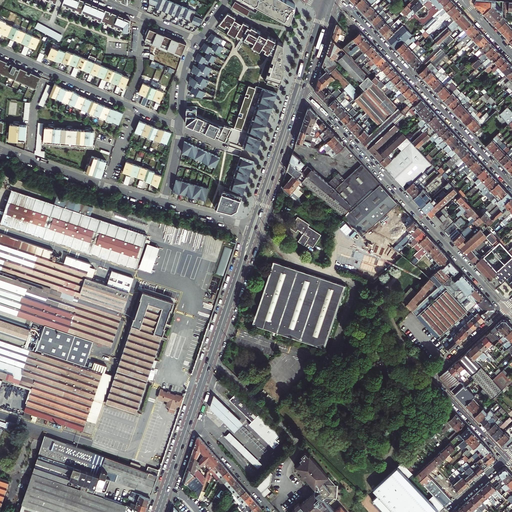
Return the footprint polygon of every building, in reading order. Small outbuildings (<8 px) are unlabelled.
[(64,0),(63,5),(66,7),(65,8),(69,10),(70,8),(72,9),(72,11),(76,12),(76,11),(79,12),(78,13),(82,15),(83,13),(85,14),(85,16),(88,17),(89,16),(92,17),(91,19),(95,20),(95,19),(98,20),(97,21),(101,23),(102,21),(105,22),(104,24),(108,25),(108,24),(111,25),(110,26),(114,28),(115,26),(117,27),(117,29),(121,30),(121,29),(124,30),(124,32),(130,33),(131,20),(130,20),(125,18),(124,20),(123,19),(123,18),(123,17),(118,16),(118,17),(116,16),(117,15),(112,13),(111,14),(110,14),(111,12),(110,12),(106,10),(105,12),(104,11),(104,10),(102,9),(99,8),(99,9),(97,9),(98,7),(97,7),(93,5),(92,6),(91,6),(91,4),(86,2),(86,4),(84,3),(85,2),(84,1),(80,0),(79,0),(79,1),(78,1),(78,0),(64,0)] [(166,0),(158,0),(156,7),(159,8),(162,10),(166,0)] [(173,1),(171,0),(166,0),(162,10),(166,11),(169,12),(173,1)] [(293,13),(296,4),(288,0),(250,0),(283,19),(287,22),(288,22),(290,22),(291,21),(293,13)] [(359,0),(355,4),(357,6),(359,8),(367,0),(359,0)] [(367,0),(359,8),(361,11),(363,13),(375,1),(376,0),(367,0)] [(419,0),(410,8),(407,5),(401,10),(404,13),(412,16),(415,13),(425,4),(429,0),(419,0)] [(421,26),(449,0),(429,0),(425,4),(429,9),(428,10),(428,14),(424,17),(421,17),(420,18),(415,13),(412,16),(415,20),(421,26)] [(453,1),(451,0),(449,0),(421,26),(425,31),(455,3),(453,1)] [(491,5),(491,0),(484,0),(475,0),(475,2),(475,3),(483,13),(491,5)] [(496,3),(496,1),(491,0),(491,5),(483,13),(488,18),(493,23),(502,14),(502,11),(498,10),(494,5),(496,3)] [(180,3),(173,1),(169,12),(172,14),(175,15),(180,3)] [(236,1),(233,6),(248,15),(251,9),(236,1)] [(379,5),(375,1),(363,13),(364,15),(366,17),(379,5)] [(508,15),(508,11),(509,2),(503,1),(502,11),(502,14),(493,23),(496,26),(498,28),(507,19),(508,18),(508,15)] [(186,6),(180,3),(175,15),(178,17),(181,18),(186,6)] [(429,35),(431,33),(437,28),(442,23),(443,23),(459,8),(457,6),(455,3),(425,31),(429,35)] [(370,21),(383,9),(379,5),(366,17),(368,19),(370,21)] [(193,9),(186,6),(181,18),(185,19),(188,20),(190,14),(195,16),(196,13),(197,11),(193,10),(193,9)] [(441,28),(444,30),(447,27),(455,20),(463,12),(461,10),(459,8),(443,23),(442,23),(437,28),(439,30),(441,28)] [(372,23),(374,25),(382,18),(380,16),(385,12),(383,9),(370,21),(372,23)] [(236,16),(228,12),(227,13),(219,23),(228,28),(227,30),(228,31),(227,33),(230,35),(231,33),(234,35),(235,34),(236,34),(235,36),(238,38),(239,36),(241,37),(243,35),(244,36),(245,36),(244,39),(252,43),(251,44),(252,45),(251,47),(254,49),(255,47),(259,49),(259,48),(267,52),(268,50),(272,52),(271,56),(266,78),(265,81),(267,81),(280,86),(284,72),(284,47),(284,43),(278,40),(276,39),(276,41),(274,40),(275,38),(268,35),(268,36),(264,34),(260,31),(261,30),(252,25),(251,27),(250,26),(248,25),(249,24),(243,21),(242,23),(235,19),(236,16)] [(455,20),(447,27),(444,30),(435,38),(434,40),(436,42),(439,46),(443,50),(445,48),(456,38),(451,33),(458,27),(462,32),(464,30),(472,22),(470,20),(466,15),(463,12),(455,20)] [(199,14),(196,13),(195,16),(190,14),(188,20),(193,23),(199,25),(204,18),(198,15),(199,14)] [(387,13),(386,13),(382,18),(374,25),(376,27),(378,29),(391,17),(387,13)] [(392,16),(391,17),(378,29),(380,32),(382,34),(390,27),(394,23),(392,21),(396,17),(394,14),(392,16)] [(507,19),(498,28),(500,31),(502,33),(510,25),(511,21),(511,20),(507,19)] [(38,22),(35,28),(59,41),(63,35),(38,22)] [(390,27),(382,34),(384,36),(387,39),(402,25),(400,22),(398,24),(395,22),(394,23),(390,27)] [(461,37),(463,39),(476,27),(474,25),(472,22),(464,30),(462,32),(459,35),(460,36),(461,37)] [(7,23),(6,23),(5,23),(1,33),(3,34),(5,35),(8,36),(13,26),(7,24),(7,23)] [(402,25),(387,39),(391,44),(396,49),(408,38),(412,35),(402,25)] [(510,25),(502,33),(504,35),(506,37),(510,33),(509,33),(511,29),(511,27),(510,25)] [(19,29),(13,26),(8,36),(11,38),(15,39),(19,29)] [(466,44),(480,31),(478,29),(476,27),(463,39),(459,42),(456,45),(460,50),(466,44)] [(182,55),(187,43),(183,42),(176,39),(168,36),(160,32),(153,30),(148,28),(146,33),(145,40),(182,55)] [(26,32),(19,29),(15,39),(19,41),(22,42),(26,32)] [(480,31),(466,44),(470,49),(477,43),(481,40),(480,39),(484,36),(482,33),(480,31)] [(33,35),(26,32),(22,42),(25,44),(28,45),(33,35)] [(208,38),(214,42),(224,47),(225,45),(221,43),(224,38),(212,32),(210,35),(208,38)] [(344,37),(345,35),(339,34),(334,32),(333,34),(332,37),(337,42),(338,39),(340,40),(341,38),(342,36),(344,37)] [(342,48),(347,53),(365,37),(363,35),(360,32),(350,41),(352,43),(348,47),(346,44),(342,48)] [(41,39),(33,35),(28,45),(34,48),(36,49),(41,39)] [(398,52),(400,54),(413,42),(416,39),(413,36),(410,40),(408,38),(396,49),(398,52)] [(469,55),(471,57),(480,48),(489,40),(487,38),(484,36),(480,39),(481,40),(477,43),(470,49),(473,51),(471,53),(469,55)] [(365,72),(361,68),(359,65),(358,65),(355,61),(347,53),(342,48),(339,44),(337,42),(332,37),(329,45),(327,52),(336,61),(337,59),(348,71),(352,76),(351,77),(352,78),(357,79),(358,78),(361,82),(368,76),(365,72)] [(355,61),(372,45),(369,41),(365,37),(347,53),(355,61)] [(478,55),(480,57),(493,45),(491,43),(489,40),(480,48),(483,51),(478,55)] [(201,48),(208,51),(217,57),(218,55),(214,53),(217,49),(212,46),(212,45),(205,41),(203,44),(201,48)] [(413,42),(400,54),(402,56),(404,57),(418,45),(420,43),(418,41),(415,44),(413,42)] [(212,46),(217,49),(221,51),(224,47),(214,42),(213,43),(212,45),(212,46)] [(366,57),(375,48),(374,47),(372,45),(355,61),(358,65),(359,64),(366,57)] [(421,49),(418,45),(404,57),(405,59),(407,61),(421,49)] [(480,62),(481,61),(482,63),(497,49),(495,47),(493,45),(480,57),(471,65),(474,68),(480,63),(480,62)] [(59,49),(53,46),(48,57),(52,58),(55,59),(59,50),(59,49)] [(439,46),(435,50),(430,54),(414,69),(418,73),(423,78),(435,67),(444,59),(448,55),(446,54),(443,50),(439,46)] [(59,50),(55,59),(59,60),(62,61),(66,51),(59,48),(59,49),(59,50)] [(377,50),(375,48),(366,57),(369,61),(379,52),(377,50)] [(67,51),(66,51),(62,61),(66,62),(70,62),(74,53),(74,52),(67,49),(66,51),(67,51)] [(423,54),(424,52),(421,49),(407,61),(409,63),(411,65),(423,54)] [(499,52),(497,49),(482,63),(480,65),(482,67),(484,65),(485,66),(491,60),(493,62),(501,54),(499,52)] [(206,54),(205,56),(211,59),(214,61),(217,57),(208,51),(206,54)] [(81,55),(74,52),(74,53),(70,62),(73,64),(77,65),(81,55)] [(195,59),(203,63),(212,68),(213,66),(208,63),(211,59),(205,56),(198,52),(197,55),(195,59)] [(353,87),(335,67),(338,64),(336,61),(327,52),(325,58),(322,65),(327,70),(335,79),(345,90),(348,92),(349,94),(353,98),(356,101),(357,103),(362,107),(363,109),(364,110),(366,112),(370,116),(373,120),(378,126),(371,132),(361,141),(367,148),(372,144),(376,140),(379,137),(383,133),(387,130),(391,127),(394,123),(396,121),(402,116),(404,114),(401,111),(397,106),(394,104),(386,95),(384,93),(380,88),(376,84),(371,79),(368,76),(361,82),(359,84),(364,90),(357,96),(354,93),(353,94),(352,92),(353,91),(353,87)] [(372,65),(382,56),(381,54),(379,52),(369,61),(372,65)] [(412,67),(414,69),(430,54),(429,52),(425,56),(423,54),(411,65),(412,67)] [(90,54),(88,58),(84,68),(87,70),(91,71),(95,61),(97,57),(90,54)] [(492,69),(494,71),(495,70),(506,59),(504,57),(501,54),(493,62),(487,67),(485,69),(488,73),(492,69)] [(88,58),(81,55),(77,65),(80,67),(84,68),(88,58)] [(374,70),(375,69),(386,59),(384,58),(382,56),(372,65),(371,67),(374,70)] [(0,72),(36,89),(41,77),(39,76),(31,72),(30,74),(28,74),(27,73),(28,71),(25,70),(20,68),(19,70),(18,69),(16,68),(17,66),(10,63),(9,65),(8,65),(6,64),(7,62),(5,61),(0,58),(0,72)] [(377,74),(377,73),(389,63),(387,61),(386,59),(375,69),(377,71),(375,72),(377,74)] [(497,70),(500,73),(510,63),(508,61),(506,59),(495,70),(496,71),(497,70)] [(159,63),(152,60),(150,66),(157,69),(159,63)] [(102,64),(95,61),(91,71),(94,73),(98,74),(102,64)] [(202,65),(200,67),(208,72),(209,71),(210,72),(212,68),(203,63),(202,65)] [(371,79),(376,84),(386,74),(393,68),(391,66),(389,63),(377,74),(380,77),(378,78),(376,75),(374,76),(371,79)] [(502,76),(501,77),(502,78),(511,69),(511,65),(510,63),(500,73),(502,76)] [(109,67),(102,64),(98,74),(101,76),(105,77),(109,67)] [(191,71),(197,74),(209,81),(211,78),(206,76),(208,72),(200,67),(193,64),(192,68),(191,71)] [(116,70),(109,67),(105,77),(108,79),(112,80),(116,70)] [(435,67),(423,78),(425,80),(426,82),(435,74),(434,73),(438,69),(435,67)] [(384,85),(381,81),(384,79),(387,82),(398,73),(396,70),(393,68),(386,74),(376,84),(380,88),(384,85)] [(511,69),(502,78),(500,80),(504,85),(507,81),(511,76),(511,69)] [(123,73),(116,70),(112,80),(115,81),(119,83),(122,74),(123,74),(123,73)] [(335,79),(327,70),(325,72),(323,74),(331,82),(335,79)] [(428,84),(430,85),(442,74),(443,73),(442,72),(441,73),(439,70),(435,74),(426,82),(428,84)] [(319,74),(318,77),(328,88),(329,89),(332,93),(336,88),(331,82),(323,74),(320,71),(319,74)] [(384,85),(389,89),(390,88),(402,77),(400,75),(398,73),(387,82),(384,85)] [(123,74),(122,74),(119,83),(122,85),(125,88),(126,85),(130,77),(123,74)] [(195,76),(194,78),(205,84),(206,83),(207,84),(209,81),(197,74),(195,76)] [(444,74),(444,75),(442,74),(430,85),(431,88),(433,89),(445,78),(446,77),(444,74)] [(189,83),(193,86),(205,93),(207,90),(203,88),(205,84),(194,78),(190,76),(189,79),(189,81),(189,83)] [(434,90),(436,93),(451,79),(452,78),(450,76),(446,79),(445,78),(433,89),(434,90)] [(326,89),(327,89),(328,88),(318,77),(317,80),(316,83),(323,91),(326,89)] [(404,79),(402,77),(390,88),(384,93),(386,95),(394,87),(396,90),(406,81),(404,79)] [(451,82),(453,80),(451,79),(436,93),(439,96),(443,100),(454,90),(449,84),(451,82)] [(396,90),(395,90),(399,95),(410,86),(407,83),(406,81),(396,90)] [(56,98),(61,87),(58,85),(55,83),(50,95),(56,98)] [(150,86),(143,83),(139,93),(142,94),(146,96),(150,86)] [(325,93),(323,91),(316,83),(315,86),(314,89),(314,91),(320,97),(325,93)] [(44,106),(52,86),(47,84),(39,104),(44,106)] [(157,89),(150,86),(146,96),(149,97),(153,99),(157,89)] [(205,93),(193,86),(192,88),(190,91),(202,98),(205,93)] [(256,88),(249,86),(234,126),(242,129),(256,88),(257,88),(258,86),(256,86),(256,88)] [(412,88),(410,86),(399,95),(396,98),(398,101),(394,104),(397,106),(399,105),(402,102),(414,91),(412,88)] [(62,101),(67,90),(64,88),(61,87),(56,98),(62,101)] [(276,96),(277,93),(264,88),(255,113),(254,116),(250,128),(249,128),(243,147),(257,152),(258,150),(261,141),(264,134),(267,124),(270,116),(273,107),(274,102),(276,96)] [(332,93),(323,100),(326,103),(328,105),(339,96),(342,93),(337,88),(336,88),(332,93)] [(164,92),(157,89),(153,99),(156,100),(160,102),(164,92)] [(325,93),(320,97),(322,99),(323,100),(332,93),(329,89),(325,93)] [(446,103),(447,105),(458,95),(463,91),(461,89),(457,93),(454,90),(443,100),(446,103)] [(68,103),(74,91),(70,90),(67,90),(62,101),(68,103)] [(75,106),(79,95),(76,93),(74,91),(68,103),(75,106)] [(339,96),(328,105),(330,108),(332,110),(340,103),(344,99),(345,98),(347,96),(343,91),(342,93),(339,96)] [(407,105),(410,102),(418,95),(416,93),(414,91),(402,102),(403,103),(405,102),(407,105)] [(81,109),(86,98),(82,96),(79,95),(75,106),(81,109)] [(404,114),(407,112),(405,111),(409,107),(410,109),(414,105),(422,98),(420,97),(418,95),(410,102),(407,105),(403,109),(401,111),(404,114)] [(458,95),(447,105),(450,107),(452,109),(462,99),(458,95)] [(87,112),(92,100),(89,99),(86,98),(81,109),(87,112)] [(409,110),(413,115),(417,111),(426,103),(424,101),(422,98),(414,105),(410,109),(409,110)] [(453,111),(455,113),(466,104),(466,103),(462,99),(452,109),(453,111)] [(93,115),(98,103),(95,102),(92,100),(87,112),(93,115)] [(334,112),(336,114),(343,107),(349,102),(347,100),(341,105),(340,103),(332,110),(334,112)] [(343,107),(336,114),(338,116),(340,119),(352,108),(353,107),(357,103),(356,101),(351,105),(349,102),(343,107)] [(99,117),(104,106),(101,104),(98,103),(93,115),(99,117)] [(428,106),(426,103),(417,111),(420,115),(417,118),(419,120),(418,120),(419,122),(432,110),(428,106)] [(466,104),(455,113),(457,115),(459,117),(469,107),(466,104)] [(106,120),(111,108),(107,107),(104,106),(99,117),(106,120)] [(469,107),(459,117),(461,119),(462,121),(473,111),(475,109),(471,106),(469,107)] [(307,115),(305,121),(315,125),(319,126),(325,121),(323,119),(312,107),(309,108),(307,115)] [(511,121),(511,120),(511,111),(507,107),(501,112),(500,114),(508,124),(511,121)] [(112,121),(117,110),(113,109),(111,108),(106,120),(112,123),(112,121)] [(356,112),(352,108),(340,119),(342,121),(345,123),(352,116),(356,112)] [(197,109),(187,109),(186,113),(186,121),(186,124),(192,126),(205,132),(215,137),(225,141),(231,128),(223,124),(221,123),(220,125),(197,114),(197,109)] [(119,124),(124,112),(121,111),(117,110),(112,121),(119,124)] [(420,123),(422,126),(424,125),(436,114),(434,112),(432,110),(419,122),(417,123),(418,124),(420,123)] [(465,124),(476,115),(473,111),(462,121),(464,123),(465,124)] [(360,118),(349,128),(350,129),(353,132),(360,125),(364,122),(360,118),(361,118),(365,115),(368,118),(370,116),(366,112),(363,114),(362,115),(360,118)] [(478,113),(476,115),(465,124),(467,126),(469,128),(480,118),(478,116),(481,113),(479,112),(478,113)] [(352,116),(345,123),(346,125),(349,128),(360,118),(362,115),(360,113),(354,119),(352,116)] [(425,126),(419,132),(420,134),(439,117),(437,115),(436,114),(424,125),(425,126)] [(486,120),(482,116),(480,118),(469,128),(471,130),(473,132),(486,120)] [(439,117),(420,134),(412,142),(417,148),(420,146),(430,136),(431,135),(430,134),(431,133),(432,134),(444,123),(442,120),(439,117)] [(141,134),(146,123),(142,121),(139,120),(135,132),(141,134)] [(315,125),(305,121),(304,125),(302,129),(317,134),(317,137),(323,132),(318,127),(316,131),(313,130),(315,125)] [(323,132),(330,126),(327,124),(325,121),(319,126),(318,127),(323,132)] [(40,156),(44,158),(45,151),(41,151),(43,123),(38,122),(36,150),(35,150),(35,154),(40,156)] [(354,134),(356,136),(367,127),(367,126),(364,122),(360,125),(353,132),(354,134)] [(148,137),(152,126),(149,124),(146,123),(141,134),(148,137)] [(430,134),(431,135),(430,136),(434,140),(435,139),(448,127),(446,125),(444,123),(432,134),(431,133),(430,134)] [(22,125),(10,124),(9,131),(9,140),(17,140),(26,141),(27,125),(22,125)] [(154,139),(158,128),(155,127),(152,126),(148,137),(154,139)] [(333,130),(330,126),(323,132),(317,137),(319,139),(321,138),(322,140),(325,137),(326,138),(325,139),(327,142),(336,134),(333,130)] [(94,131),(45,127),(44,140),(44,143),(93,147),(93,145),(94,131)] [(358,138),(361,141),(371,132),(367,127),(356,136),(358,138)] [(448,127),(435,139),(439,143),(452,132),(450,129),(448,127)] [(161,141),(165,130),(161,129),(158,128),(154,139),(160,142),(161,141)] [(317,137),(317,134),(302,129),(300,135),(298,141),(315,147),(316,143),(312,142),(314,136),(317,137)] [(168,131),(165,130),(161,141),(167,144),(172,132),(168,131)] [(9,140),(9,131),(7,131),(7,140),(9,140),(9,142),(10,142),(17,142),(17,140),(9,140)] [(446,141),(448,144),(456,136),(454,134),(452,132),(439,143),(442,146),(446,143),(446,142),(446,141)] [(329,151),(342,139),(339,136),(336,134),(327,142),(323,146),(320,149),(322,151),(325,147),(329,151)] [(500,138),(496,135),(485,145),(487,148),(488,149),(499,139),(500,138)] [(402,140),(399,143),(397,145),(402,150),(396,155),(396,154),(394,156),(384,166),(393,176),(405,189),(424,171),(432,164),(429,161),(425,157),(421,152),(417,148),(412,142),(408,139),(406,136),(402,140)] [(447,152),(460,140),(458,138),(456,136),(448,144),(443,148),(447,152)] [(342,139),(329,151),(334,157),(341,151),(347,145),(344,142),(342,139)] [(499,139),(488,149),(490,151),(491,153),(499,146),(502,143),(503,142),(499,139)] [(44,143),(44,140),(43,140),(42,145),(94,149),(94,145),(93,145),(93,147),(44,143)] [(462,143),(460,140),(447,152),(450,155),(454,152),(454,150),(456,152),(464,145),(462,143)] [(188,143),(184,141),(182,152),(215,168),(220,157),(213,154),(202,149),(198,147),(192,145),(188,143)] [(378,149),(376,148),(372,144),(367,148),(370,151),(373,154),(378,149)] [(356,155),(347,145),(341,151),(347,157),(349,155),(351,159),(356,155)] [(453,164),(454,163),(469,150),(466,147),(464,145),(456,152),(451,157),(449,159),(453,164)] [(503,149),(495,157),(497,159),(498,160),(510,149),(511,147),(511,146),(511,145),(507,149),(506,147),(505,147),(503,149)] [(503,149),(499,146),(491,153),(493,155),(495,157),(503,149)] [(511,155),(511,150),(510,149),(498,160),(500,162),(502,164),(511,155)] [(457,165),(459,167),(460,166),(464,161),(472,154),(470,152),(469,150),(454,163),(456,166),(457,165)] [(379,161),(384,156),(380,152),(379,151),(374,155),(377,158),(379,161)] [(390,151),(388,153),(384,156),(379,161),(382,163),(384,166),(394,156),(390,151)] [(332,178),(333,179),(329,182),(309,166),(305,170),(302,168),(306,163),(294,153),(291,161),(288,169),(295,175),(302,181),(345,216),(350,211),(352,212),(382,184),(364,164),(346,179),(340,173),(337,176),(336,175),(332,178)] [(455,170),(459,174),(463,170),(476,158),(474,156),(472,154),(464,161),(460,166),(459,167),(458,168),(455,170)] [(511,163),(511,155),(502,164),(504,167),(506,169),(511,163)] [(107,161),(92,156),(89,164),(86,172),(97,176),(101,177),(107,161)] [(224,187),(216,210),(231,214),(235,212),(238,210),(239,206),(242,198),(245,189),(248,181),(250,173),(253,165),(254,161),(241,157),(230,189),(224,187)] [(478,160),(476,158),(463,170),(466,173),(469,169),(470,169),(470,168),(472,170),(476,166),(477,167),(481,163),(478,160)] [(449,168),(453,164),(449,159),(445,163),(449,168)] [(130,174),(133,164),(126,161),(123,172),(127,173),(130,174)] [(468,174),(467,175),(471,180),(472,179),(485,167),(482,165),(481,163),(477,167),(476,166),(472,170),(469,173),(468,174)] [(137,177),(141,166),(133,164),(130,174),(134,176),(137,177)] [(144,179),(148,169),(141,166),(137,177),(141,178),(144,179)] [(487,170),(485,167),(472,179),(477,184),(490,173),(487,170)] [(151,183),(154,173),(155,172),(148,169),(144,179),(148,181),(151,183)] [(442,175),(445,179),(452,173),(448,169),(444,172),(443,173),(442,175)] [(428,175),(424,171),(405,189),(407,191),(409,193),(421,182),(428,175)] [(158,187),(161,176),(154,173),(151,183),(154,185),(158,187)] [(475,186),(479,191),(494,177),(492,175),(490,173),(477,184),(476,185),(475,186)] [(292,178),(289,181),(297,188),(299,189),(303,193),(305,190),(299,185),(302,181),(295,175),(292,178)] [(479,191),(483,195),(485,194),(498,182),(496,180),(494,177),(479,191)] [(208,188),(176,180),(173,191),(179,193),(184,194),(190,196),(196,197),(202,199),(206,199),(208,188)] [(289,181),(285,187),(283,185),(282,187),(281,190),(290,196),(297,188),(289,181)] [(421,182),(409,193),(411,195),(413,197),(425,186),(421,182)] [(449,183),(448,182),(444,186),(446,188),(449,191),(453,187),(449,183)] [(501,184),(498,182),(485,194),(489,199),(494,195),(503,187),(501,184)] [(392,209),(399,203),(382,184),(352,212),(350,211),(345,216),(363,236),(392,209)] [(473,185),(465,193),(466,194),(474,187),(473,185)] [(429,195),(431,193),(425,186),(423,188),(429,195)] [(458,192),(453,187),(449,191),(448,191),(452,195),(454,193),(455,192),(459,196),(460,194),(458,192)] [(492,202),(486,208),(488,209),(507,191),(505,189),(503,187),(494,195),(497,198),(492,202)] [(292,198),(299,189),(297,188),(290,196),(292,198)] [(429,200),(431,197),(429,195),(423,188),(413,197),(417,201),(421,206),(429,200)] [(452,195),(448,191),(447,193),(446,194),(443,196),(446,200),(449,198),(452,195)] [(497,204),(498,206),(500,207),(511,196),(509,194),(507,191),(488,209),(482,214),(480,216),(484,220),(488,224),(489,226),(502,214),(503,213),(499,208),(497,210),(495,208),(490,213),(488,212),(497,204)] [(19,195),(13,194),(12,193),(2,225),(136,269),(145,241),(146,237),(109,225),(110,224),(98,220),(97,221),(89,219),(92,209),(56,198),(53,207),(19,195)] [(455,199),(460,204),(465,200),(463,197),(460,194),(459,196),(457,197),(455,199)] [(503,213),(511,204),(511,196),(500,207),(499,208),(503,213)] [(433,199),(431,201),(423,208),(425,210),(426,212),(430,208),(435,204),(436,202),(433,199)] [(423,208),(431,201),(429,200),(421,206),(422,207),(423,208)] [(441,206),(443,204),(439,200),(436,202),(435,204),(438,208),(441,206)] [(470,205),(467,202),(465,200),(460,204),(458,206),(462,209),(457,214),(458,215),(465,209),(470,205)] [(436,214),(432,218),(435,221),(438,225),(448,215),(458,206),(454,201),(450,204),(446,207),(442,211),(441,211),(440,212),(439,212),(436,214)] [(392,209),(398,216),(405,209),(399,203),(392,209)] [(508,216),(511,211),(511,204),(503,213),(504,214),(505,213),(508,216)] [(467,210),(471,215),(475,211),(471,207),(470,205),(465,209),(467,210)] [(430,208),(426,212),(428,214),(431,216),(435,213),(434,212),(430,208)] [(469,224),(471,223),(473,221),(479,215),(476,212),(475,211),(471,215),(468,218),(471,221),(469,222),(470,222),(468,223),(469,224)] [(453,221),(448,215),(438,225),(441,227),(443,230),(453,221)] [(479,215),(473,221),(477,226),(484,220),(480,216),(479,215)] [(310,225),(311,223),(299,216),(295,222),(291,228),(297,232),(299,230),(302,231),(303,235),(299,241),(305,245),(306,244),(308,245),(309,243),(315,246),(323,234),(310,225)] [(397,229),(401,234),(408,228),(415,221),(411,216),(397,229)] [(461,217),(455,222),(454,221),(444,230),(445,231),(447,234),(448,236),(453,231),(465,221),(461,217)] [(412,233),(420,225),(418,223),(415,221),(408,228),(412,233)] [(461,240),(457,245),(465,254),(474,263),(482,257),(478,253),(476,255),(474,253),(471,250),(472,248),(473,247),(485,236),(494,246),(500,241),(499,241),(494,235),(491,231),(487,227),(489,226),(488,224),(486,226),(486,227),(482,231),(480,229),(465,243),(462,240),(461,240)] [(422,228),(420,225),(412,233),(409,235),(402,242),(397,246),(395,248),(400,252),(401,251),(405,247),(402,244),(403,244),(405,247),(409,243),(424,230),(422,228)] [(471,229),(468,226),(457,235),(452,240),(455,242),(457,245),(461,240),(462,240),(465,237),(464,236),(471,229)] [(401,234),(398,237),(400,239),(406,233),(409,235),(412,233),(408,228),(401,234)] [(414,248),(428,235),(426,232),(424,230),(409,243),(414,248)] [(453,231),(448,236),(450,238),(452,240),(457,235),(453,231)] [(406,233),(400,239),(402,242),(409,235),(406,233)] [(0,234),(0,310),(32,321),(46,325),(94,342),(97,343),(101,344),(109,347),(128,293),(132,279),(113,272),(108,286),(86,279),(88,273),(91,265),(70,258),(67,266),(51,260),(53,253),(0,234)] [(419,250),(420,249),(421,250),(433,239),(430,237),(428,235),(414,248),(416,250),(418,249),(419,250)] [(435,242),(433,239),(421,250),(415,255),(420,260),(421,259),(426,255),(437,244),(435,242)] [(504,246),(500,241),(494,246),(474,263),(484,274),(496,287),(506,278),(510,274),(511,272),(511,246),(510,249),(508,250),(504,246)] [(223,245),(215,274),(225,277),(234,243),(232,242),(231,247),(223,245)] [(152,273),(160,248),(147,244),(139,269),(152,273)] [(439,247),(437,244),(426,255),(428,257),(430,260),(434,257),(442,250),(439,247)] [(443,251),(442,250),(434,257),(435,258),(431,261),(433,263),(437,260),(439,262),(447,255),(445,254),(443,251)] [(439,270),(451,260),(449,257),(447,255),(439,262),(436,265),(435,266),(439,270)] [(382,258),(372,267),(377,273),(387,263),(382,258)] [(455,264),(451,260),(439,270),(436,273),(432,277),(431,278),(418,292),(408,304),(407,304),(413,311),(460,269),(455,264)] [(325,348),(346,285),(274,261),(264,292),(253,323),(325,348)] [(424,265),(419,261),(415,264),(420,269),(424,265)] [(432,272),(424,265),(420,269),(431,278),(432,277),(430,274),(432,272)] [(473,284),(460,269),(413,311),(439,339),(443,335),(445,333),(448,331),(449,330),(452,327),(455,324),(457,322),(466,314),(470,311),(474,307),(485,297),(473,284)] [(402,299),(408,304),(418,292),(412,287),(402,299)] [(145,290),(107,403),(135,413),(149,373),(155,375),(157,369),(151,367),(153,361),(173,300),(145,290)] [(487,299),(485,297),(474,307),(477,311),(488,301),(487,299)] [(196,320),(210,324),(216,304),(201,300),(196,320)] [(495,308),(488,301),(477,311),(485,320),(495,311),(495,309),(495,308)] [(477,311),(474,307),(470,311),(481,323),(483,321),(485,320),(477,311)] [(32,321),(0,310),(0,339),(24,347),(32,321)] [(470,311),(466,314),(468,316),(478,326),(479,325),(481,323),(470,311)] [(476,328),(478,326),(468,316),(464,319),(465,320),(474,330),(476,328)] [(474,330),(465,320),(461,323),(470,333),(472,332),(474,330)] [(494,335),(499,330),(505,336),(511,328),(511,327),(510,325),(506,321),(503,321),(486,336),(494,345),(496,343),(498,341),(499,341),(495,336),(494,335)] [(468,335),(470,333),(461,323),(460,325),(457,322),(455,324),(458,327),(466,336),(468,335)] [(94,342),(46,325),(37,351),(85,367),(86,365),(94,342)] [(466,336),(458,327),(455,331),(455,332),(457,333),(463,340),(465,338),(466,336)] [(509,340),(511,337),(511,328),(505,336),(503,337),(499,341),(498,341),(501,344),(503,341),(505,343),(509,340)] [(451,334),(459,343),(461,342),(463,340),(457,333),(455,332),(455,331),(451,334)] [(445,333),(443,335),(446,338),(454,347),(457,345),(459,343),(451,334),(450,334),(448,336),(445,333)] [(499,349),(494,345),(486,336),(483,338),(481,340),(490,350),(493,347),(496,350),(497,352),(499,350),(499,349)] [(452,350),(454,347),(446,338),(444,339),(445,340),(447,342),(444,345),(450,352),(452,350)] [(95,424),(112,374),(106,372),(108,366),(95,361),(93,368),(86,365),(85,367),(37,351),(24,347),(0,339),(0,376),(33,388),(25,413),(81,431),(85,421),(95,424)] [(492,357),(488,352),(490,350),(481,340),(479,342),(476,344),(490,359),(492,357)] [(491,361),(490,359),(476,344),(474,346),(472,348),(479,356),(482,359),(483,361),(486,359),(489,363),(491,361)] [(479,361),(476,358),(479,356),(472,348),(470,350),(467,353),(483,370),(485,369),(480,364),(478,362),(479,361)] [(492,380),(467,353),(464,356),(458,361),(469,372),(484,389),(481,391),(490,401),(511,382),(502,372),(492,380)] [(159,363),(153,361),(151,367),(157,369),(158,366),(159,363)] [(469,372),(458,361),(456,363),(453,365),(460,372),(462,375),(464,376),(469,372)] [(460,372),(453,365),(451,368),(449,370),(461,383),(463,381),(461,379),(464,376),(462,375),(460,372)] [(440,377),(440,378),(448,387),(454,394),(463,386),(461,383),(449,370),(440,377)] [(459,399),(465,405),(473,398),(474,397),(468,391),(470,388),(468,386),(466,388),(463,386),(454,394),(457,397),(459,399)] [(474,397),(476,395),(470,388),(468,391),(474,397)] [(234,394),(229,398),(231,401),(251,420),(249,423),(273,447),(278,442),(275,439),(277,437),(279,434),(236,391),(234,394)] [(182,404),(183,401),(159,392),(157,399),(166,403),(165,408),(168,409),(167,412),(173,415),(176,406),(181,408),(182,404)] [(234,430),(243,422),(214,393),(209,406),(234,430)] [(475,399),(473,398),(465,405),(467,408),(470,411),(478,403),(475,399)] [(472,413),(474,416),(486,405),(487,405),(485,403),(481,407),(478,403),(470,411),(472,413)] [(486,408),(487,407),(486,405),(474,416),(476,418),(478,421),(487,413),(486,412),(488,410),(486,408)] [(487,413),(478,421),(481,423),(483,425),(494,415),(490,410),(487,413)] [(448,430),(460,419),(458,417),(456,414),(439,429),(444,434),(448,430)] [(498,420),(494,415),(483,425),(485,428),(487,430),(498,420)] [(494,437),(496,440),(507,431),(504,428),(511,421),(510,418),(503,424),(498,428),(491,435),(494,437)] [(462,421),(460,419),(448,430),(450,432),(454,428),(457,431),(465,424),(462,421)] [(500,421),(499,420),(498,420),(487,430),(490,433),(491,435),(498,428),(497,426),(500,423),(499,422),(500,421)] [(457,436),(462,442),(473,433),(470,430),(467,427),(457,436)] [(261,464),(229,432),(224,436),(257,468),(261,464)] [(458,445),(462,450),(466,447),(477,437),(475,435),(473,433),(462,442),(458,445)] [(505,433),(496,440),(499,443),(501,446),(510,438),(505,433)] [(42,448),(34,471),(69,484),(75,467),(61,462),(67,444),(46,436),(44,442),(42,448)] [(199,437),(198,437),(197,438),(195,443),(194,447),(199,452),(203,457),(198,461),(199,462),(208,455),(209,456),(213,453),(199,437)] [(464,457),(464,456),(470,451),(481,442),(479,439),(477,437),(466,447),(469,450),(467,452),(466,451),(463,454),(464,454),(462,455),(464,457)] [(470,451),(473,455),(475,454),(484,446),(482,443),(481,442),(470,451)] [(130,466),(67,444),(61,462),(75,467),(69,484),(104,496),(110,479),(152,493),(155,484),(158,475),(154,474),(147,472),(140,469),(130,466)] [(446,447),(451,452),(454,449),(450,444),(448,445),(446,447)] [(481,458),(489,451),(487,448),(484,446),(475,454),(473,455),(473,456),(477,462),(478,461),(480,459),(481,458)] [(203,457),(199,452),(194,447),(193,450),(192,453),(198,461),(203,457)] [(451,452),(446,447),(445,448),(442,450),(447,456),(449,454),(451,452)] [(328,476),(329,475),(309,453),(308,454),(305,450),(302,454),(303,456),(300,458),(301,460),(299,462),(295,465),(301,472),(300,474),(304,478),(305,477),(314,487),(312,488),(311,486),(307,490),(307,491),(308,492),(305,495),(307,497),(300,503),(299,501),(294,505),(296,507),(289,511),(344,511),(341,508),(336,511),(333,511),(328,506),(332,502),(331,501),(335,498),(336,498),(337,485),(335,485),(328,476)] [(445,458),(447,456),(442,450),(441,452),(438,454),(443,459),(445,458)] [(480,459),(484,463),(485,462),(493,455),(491,453),(489,451),(481,458),(480,459)] [(199,462),(198,461),(192,453),(190,458),(189,462),(187,466),(200,481),(203,484),(205,477),(198,469),(202,465),(199,462)] [(209,456),(208,455),(199,462),(202,465),(207,471),(220,460),(216,457),(213,453),(209,456)] [(443,459),(438,454),(437,455),(434,458),(439,463),(440,462),(443,459)] [(156,461),(162,463),(164,457),(158,455),(156,461)] [(495,460),(495,458),(494,456),(493,455),(485,462),(486,463),(484,466),(481,468),(483,470),(495,460)] [(435,466),(439,463),(434,458),(432,459),(430,461),(435,466)] [(213,475),(224,465),(222,463),(220,460),(207,471),(208,472),(209,471),(213,475)] [(431,470),(435,466),(430,461),(429,463),(426,465),(431,470)] [(413,473),(407,467),(403,462),(374,489),(379,494),(373,500),(384,511),(437,511),(444,506),(433,495),(429,500),(408,477),(413,473)] [(475,477),(477,475),(471,468),(466,462),(461,467),(462,468),(466,471),(473,479),(475,477)] [(471,468),(477,475),(480,473),(483,470),(481,468),(480,466),(478,464),(475,467),(473,465),(471,468)] [(217,479),(219,478),(228,470),(226,467),(224,465),(213,475),(217,479)] [(424,467),(422,468),(427,474),(431,470),(426,465),(424,467)] [(198,498),(200,492),(203,484),(200,481),(187,466),(185,473),(182,480),(194,493),(198,498)] [(409,466),(407,467),(413,473),(415,475),(416,474),(409,466)] [(463,473),(460,475),(468,484),(471,482),(473,479),(466,471),(462,468),(461,467),(459,469),(463,473)] [(418,472),(423,477),(427,474),(422,468),(420,470),(418,472)] [(501,477),(501,478),(509,472),(508,470),(506,468),(504,468),(495,477),(498,480),(501,477)] [(272,474),(268,469),(253,483),(264,497),(271,491),(268,488),(271,485),(272,474)] [(224,483),(232,475),(230,472),(228,470),(219,478),(224,483)] [(466,486),(468,484),(460,475),(456,470),(451,474),(455,478),(456,479),(457,481),(464,488),(466,486)] [(69,484),(34,471),(28,489),(23,502),(23,503),(50,511),(122,511),(126,504),(122,502),(120,502),(104,496),(69,484)] [(419,481),(423,477),(418,472),(418,473),(416,474),(415,475),(419,481)] [(498,491),(502,487),(503,486),(511,477),(511,474),(509,472),(501,478),(499,481),(501,484),(496,489),(498,491)] [(423,477),(419,481),(433,495),(444,506),(447,503),(451,500),(435,482),(427,474),(423,477)] [(224,483),(228,488),(237,480),(234,477),(232,475),(224,483)] [(507,490),(510,488),(511,486),(511,477),(503,486),(507,490)] [(0,507),(1,508),(10,481),(0,478),(0,507)] [(232,493),(241,485),(239,483),(237,480),(228,488),(232,493)] [(457,481),(452,485),(459,492),(461,490),(464,488),(457,481)] [(496,489),(489,481),(487,484),(485,486),(494,496),(497,493),(499,496),(505,502),(506,500),(505,498),(498,491),(496,489)] [(243,488),(241,485),(232,493),(230,495),(234,500),(235,500),(237,498),(245,490),(243,488)] [(491,498),(494,496),(485,486),(482,488),(480,490),(492,503),(493,504),(495,502),(493,499),(491,498)] [(241,503),(250,495),(248,493),(245,490),(237,498),(241,503)] [(492,503),(480,490),(478,492),(475,494),(486,506),(488,503),(490,505),(492,503)] [(128,498),(137,502),(148,505),(149,501),(150,498),(132,492),(131,496),(129,495),(128,498)] [(473,496),(470,499),(477,507),(482,511),(483,510),(487,507),(486,506),(475,494),(473,496)] [(252,498),(250,495),(241,503),(239,505),(238,506),(242,510),(243,510),(245,508),(254,500),(252,498)] [(477,507),(470,499),(468,501),(466,503),(474,511),(478,511),(479,511),(480,511),(476,508),(477,507)] [(254,500),(245,508),(249,511),(258,505),(256,502),(254,500)] [(210,511),(212,511),(215,507),(217,505),(212,501),(207,509),(210,511)] [(131,502),(130,505),(146,511),(147,508),(148,505),(137,502),(136,504),(131,502)] [(50,511),(23,503),(21,508),(19,511),(50,511)] [(474,511),(466,503),(464,504),(461,507),(466,511),(474,511)]
